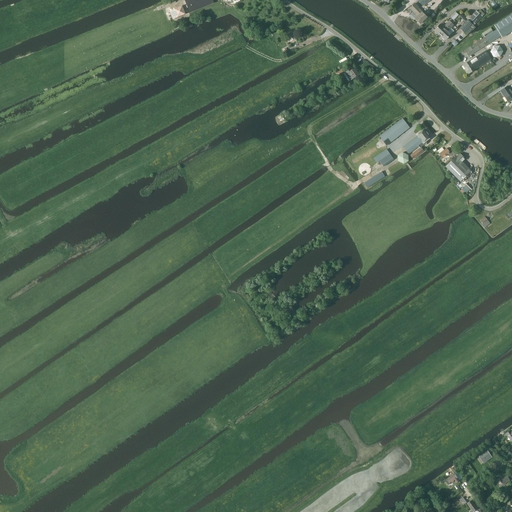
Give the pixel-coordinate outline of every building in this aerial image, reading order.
[(189,12),(213,2),(212,0),(185,0),(189,12)] [(420,24),(426,18),(423,15),(424,14),(418,8),(418,7),(415,4),(410,8),(418,16),(415,19),(420,24)] [(182,6),(174,9),(177,17),(186,14),(182,6)] [(468,20),(472,24),(474,26),(484,15),(480,10),(478,13),(476,11),(468,20)] [(454,20),(459,15),(455,12),(451,17),(454,20)] [(461,13),(459,15),(465,21),(468,18),(461,13)] [(511,30),(511,16),(511,15),(494,26),(497,30),(493,32),(491,28),(482,34),(485,38),(469,48),(468,45),(463,48),(469,57),(501,36),(502,37),(511,30)] [(459,29),(464,33),(472,24),(468,20),(459,29)] [(440,35),(451,23),(449,21),(445,26),(446,26),(443,28),(440,25),(435,30),(440,35)] [(451,23),(440,35),(445,40),(450,35),(447,31),(449,29),(449,30),(453,25),(451,23)] [(502,50),(501,49),(501,48),(501,47),(500,46),(498,45),(496,45),(495,45),(494,45),(493,46),(492,47),(491,48),(491,50),(491,51),(491,52),(492,53),(493,54),(494,55),(496,56),(497,55),(498,55),(499,55),(500,54),(500,53),(501,52),(501,51),(502,50)] [(470,61),(463,65),(468,74),(475,69),(491,59),(486,51),(470,61)] [(353,70),(351,67),(344,72),(342,69),(335,73),(338,77),(343,74),(348,82),(358,75),(354,69),(353,70)] [(504,96),(511,90),(511,84),(511,86),(511,87),(511,88),(510,90),(507,86),(501,91),(504,96)] [(386,146),(410,128),(403,118),(379,137),(386,146)] [(421,147),(427,143),(425,141),(430,137),(424,129),(416,135),(417,136),(403,147),(409,154),(417,148),(419,146),(420,147),(410,155),(413,159),(424,151),(421,147)] [(458,153),(457,152),(454,148),(450,152),(446,148),(439,154),(442,158),(448,155),(449,156),(451,155),(452,157),(455,155),(458,153)] [(383,167),(394,160),(387,149),(373,158),(376,163),(380,161),(383,167)] [(402,152),(397,155),(398,161),(403,164),(408,161),(408,155),(402,152)] [(465,158),(461,155),(460,154),(457,157),(456,156),(445,166),(460,182),(471,171),(462,162),(465,158)] [(370,170),(370,169),(370,168),(369,166),(368,165),(367,165),(366,165),(365,164),(363,165),(362,165),(361,166),(360,167),(359,168),(359,169),(359,170),(359,172),(360,173),(360,174),(362,175),(363,176),(364,176),(366,176),(367,175),(369,174),(369,173),(370,173),(370,170)] [(367,188),(385,177),(382,172),(364,183),(367,188)] [(461,188),(466,193),(471,187),(466,182),(461,188)] [(484,228),(484,227),(490,223),(485,216),(480,220),(483,224),(482,225),(484,228)] [(484,463),(493,457),(488,450),(479,456),(484,463)] [(447,479),(445,480),(448,485),(451,483),(451,484),(455,481),(457,483),(460,480),(455,473),(447,479)] [(506,477),(504,474),(498,478),(503,485),(510,480),(507,476),(506,477)] [(473,511),(479,508),(473,499),(467,503),(473,511)]
